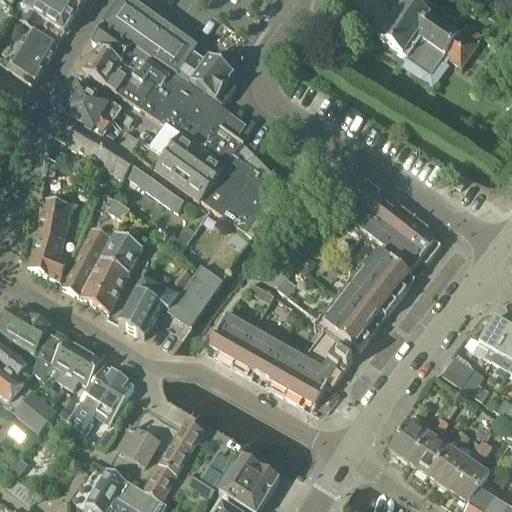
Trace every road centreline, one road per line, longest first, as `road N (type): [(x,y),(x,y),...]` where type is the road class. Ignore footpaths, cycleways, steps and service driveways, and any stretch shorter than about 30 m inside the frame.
road 1 (residential): [(499,251),(268,99),(264,67),(307,0)]
road 2 (residential): [(106,0),(38,109),(2,282)]
road 3 (residential): [(347,457),(477,279)]
road 4 (residential): [(347,457),(198,371),(151,368)]
road 5 (residential): [(151,368),(2,282)]
road 6 (residential): [(151,368),(162,408),(236,450)]
